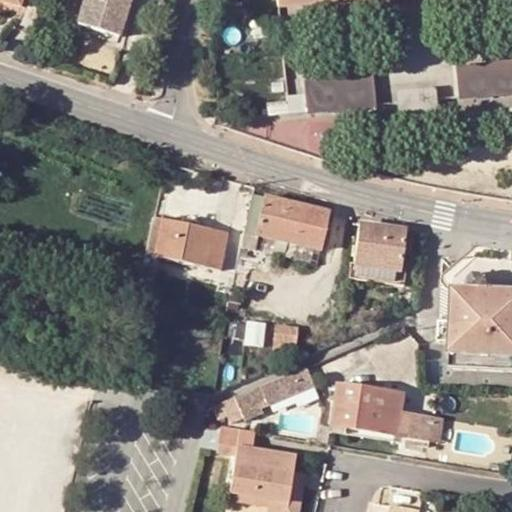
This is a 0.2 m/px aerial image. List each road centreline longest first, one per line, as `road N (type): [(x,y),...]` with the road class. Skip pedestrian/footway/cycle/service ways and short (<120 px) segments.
road 1 (tertiary): [(168,133),(511,223)]
road 2 (residential): [(353,511),(367,469),(511,489)]
road 3 (tertiary): [(0,76),(168,133)]
road 4 (residential): [(168,133),(196,0)]
